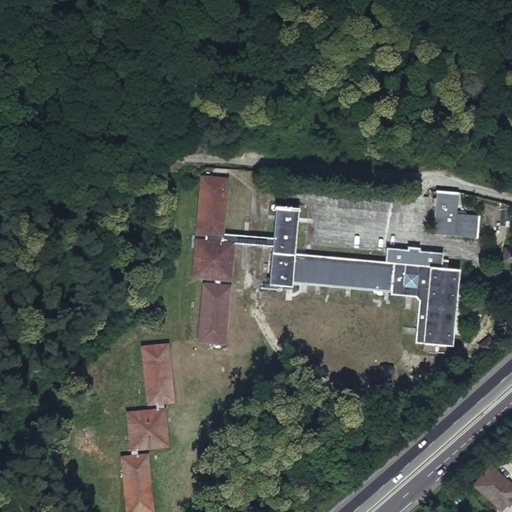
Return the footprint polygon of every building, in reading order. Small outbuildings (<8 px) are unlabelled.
[(203,175),(195,233),(220,236),(228,177),(203,175)] [(277,185),(277,192),(289,195),(291,187),(277,185)] [(460,199),(438,196),(433,232),(448,234),(446,239),(478,243),(481,222),(456,218),(460,199)] [(275,205),(268,283),(290,286),(290,278),(389,290),(393,264),(294,251),(298,206),(275,205)] [(194,240),(190,271),(229,276),(233,245),(194,240)] [(511,252),(505,252),(503,267),(511,268),(511,252)] [(429,270),(421,346),(449,350),(459,274),(429,270)] [(203,281),(195,338),(220,341),(228,285),(203,281)] [(477,360),(489,360),(497,353),(496,346),(480,343),(477,360)] [(142,344),(144,402),(170,402),(167,345),(142,344)] [(376,367),(374,383),(388,386),(392,368),(376,367)] [(297,403),(295,422),(311,423),(314,404),(297,403)] [(122,411),(123,447),(161,447),(159,409),(122,411)] [(353,416),(351,431),(366,434),(368,418),(353,416)] [(113,456),(113,511),(141,511),(141,455),(113,456)] [(268,466),(267,482),(283,483),(284,467),(268,466)] [(511,484),(491,466),(484,473),(473,486),(501,511),(507,504),(511,498),(511,484)]
